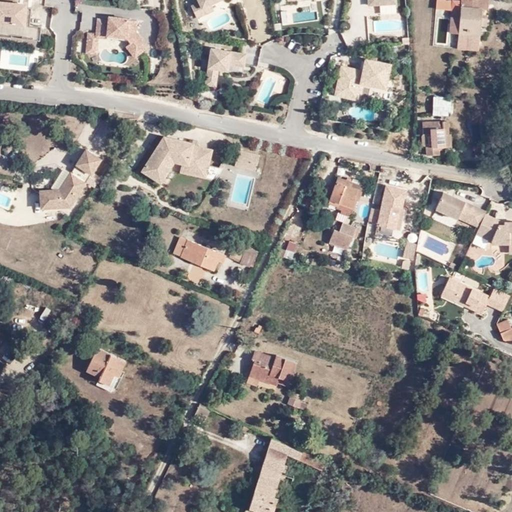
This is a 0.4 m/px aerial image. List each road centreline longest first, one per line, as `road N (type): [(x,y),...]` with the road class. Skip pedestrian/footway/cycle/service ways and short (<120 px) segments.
road 1 (tertiary): [(0,90),(162,108),(495,176)]
road 2 (unknown): [(318,141),(304,193),(162,448)]
